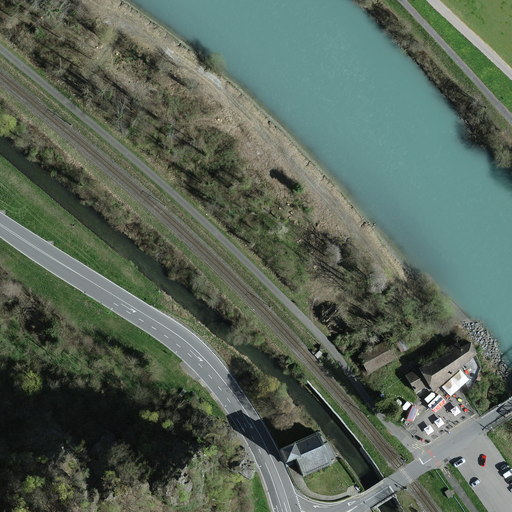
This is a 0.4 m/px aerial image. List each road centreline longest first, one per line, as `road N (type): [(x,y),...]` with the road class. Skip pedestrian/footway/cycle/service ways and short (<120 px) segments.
road 1 (track): [(0,48),(220,234),(317,333),(378,415),(435,456)]
road 2 (primary): [(284,498),(252,423),(199,354),(0,222)]
road 3 (tertiary): [(511,404),(355,507)]
